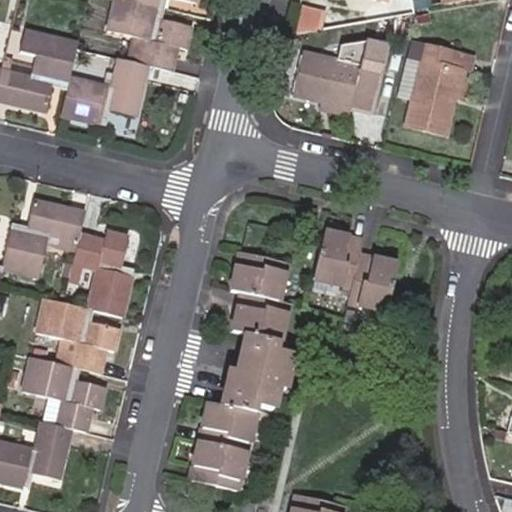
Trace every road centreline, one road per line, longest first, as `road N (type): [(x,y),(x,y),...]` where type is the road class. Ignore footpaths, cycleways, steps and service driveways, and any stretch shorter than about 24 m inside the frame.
road 1 (residential): [(204,198),(134,511)]
road 2 (residential): [(475,511),(455,370),(475,212)]
road 3 (residential): [(220,152),(475,212)]
road 4 (residential): [(204,198),(0,150)]
road 5 (residential): [(220,152),(256,0)]
road 6 (residential): [(475,212),(511,68)]
